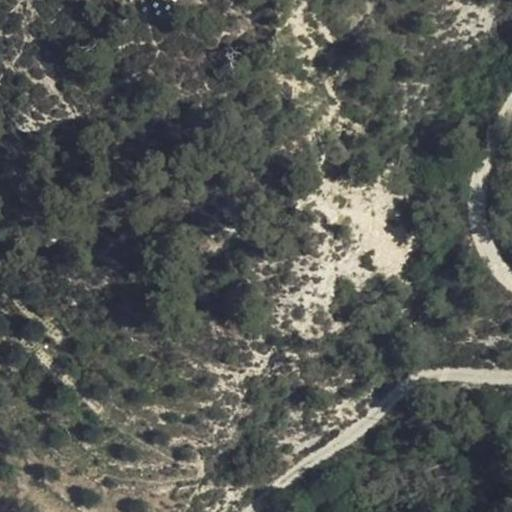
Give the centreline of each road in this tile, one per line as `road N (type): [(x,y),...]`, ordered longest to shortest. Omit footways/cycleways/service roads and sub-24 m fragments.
road 1 (track): [(257,511),(295,470),(344,444),(431,375),(511,378)]
road 2 (track): [(511,278),(495,263),(478,220),(485,162),(511,107)]
